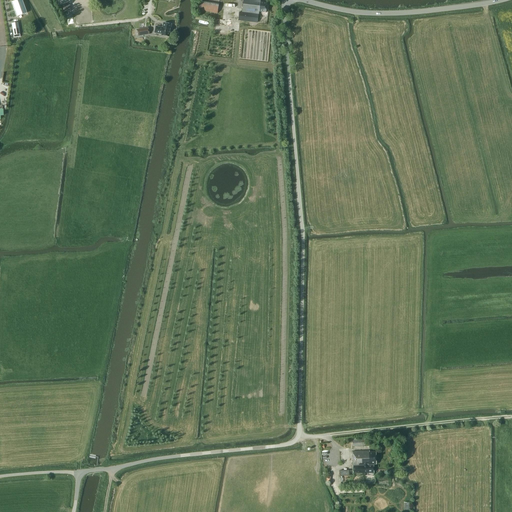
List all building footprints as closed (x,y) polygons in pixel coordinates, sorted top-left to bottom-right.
[(26,13),(21,0),(17,0),(12,2),(17,16),(26,13)] [(219,3),(202,0),(198,0),(197,10),(217,13),(219,3)] [(260,0),(243,0),(242,12),(239,11),(238,20),(257,22),(259,12),(266,13),(267,3),(260,2),(260,0)] [(20,37),(18,22),(11,23),(14,38),(20,37)] [(155,26),(154,33),(161,34),(161,36),(170,37),(172,24),(163,22),(162,27),(155,26)] [(139,36),(149,34),(148,27),(144,28),(145,30),(141,31),(140,29),(137,29),(139,36)] [(353,451),(353,473),(374,473),(373,464),(375,464),(376,464),(376,452),(369,452),(370,451),(353,451)]
